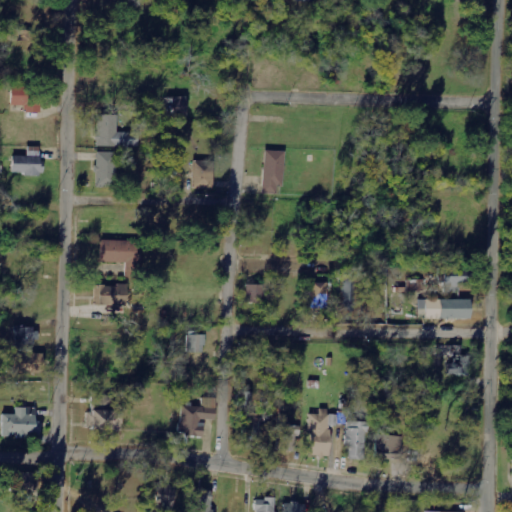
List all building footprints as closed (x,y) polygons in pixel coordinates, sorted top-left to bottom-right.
[(10,106),(25,106),(24,113),(41,113),(41,87),(11,86),(10,106)] [(167,98),(168,117),(187,116),(187,97),(167,98)] [(117,115),(96,115),(96,147),(137,148),(138,133),(117,133),(117,115)] [(12,157),(12,175),(40,175),(41,147),(27,147),(27,157),(12,157)] [(282,195),(283,151),(264,151),(263,194),(282,195)] [(117,153),(96,153),(95,187),(117,188),(117,153)] [(214,190),(213,160),(192,160),(193,190),(214,190)] [(101,263),(125,263),(125,272),(134,272),(135,241),(101,241),(101,263)] [(341,306),(361,306),(360,274),(340,275),(341,306)] [(443,277),(443,293),(459,293),(459,287),(467,287),(467,278),(443,277)] [(424,280),(407,281),(407,292),(424,291),(424,280)] [(328,309),(327,283),(310,283),(311,309),(328,309)] [(94,306),(127,307),(128,286),(95,285),(94,306)] [(246,303),(262,303),(263,285),(246,285),(246,303)] [(425,320),(470,319),(470,300),(425,301),(425,320)] [(15,328),(16,345),(38,344),(37,328),(15,328)] [(187,353),(205,353),(205,335),(187,335),(187,353)] [(459,347),(435,347),(435,358),(449,358),(449,377),(467,377),(467,356),(459,356),(459,347)] [(13,373),(43,373),(43,354),(13,354),(13,373)] [(250,414),(251,393),(242,393),(241,443),(260,443),(261,414),(250,414)] [(90,431),(120,432),(120,411),(111,411),(111,396),(90,396),(90,431)] [(180,406),(179,436),(203,437),(204,421),(215,421),(216,399),(201,398),(201,407),(180,406)] [(2,438),(39,438),(40,422),(35,422),(35,409),(15,408),(15,415),(2,415),(2,438)] [(312,432),(311,456),(328,457),(330,410),(320,409),(319,415),(309,414),(308,432),(312,432)] [(365,460),(366,423),(346,422),(345,460),(365,460)] [(277,425),(277,452),(297,452),(298,425),(277,425)] [(376,459),(400,460),(401,437),(377,436),(376,459)] [(37,492),(36,473),(12,474),(12,493),(37,492)] [(158,487),(157,507),(175,508),(175,487),(158,487)] [(212,511),(212,490),(190,490),(190,511),(212,511)] [(275,511),(276,499),(255,499),(255,511),(275,511)] [(286,503),(286,511),(303,511),(304,504),(286,503)]
